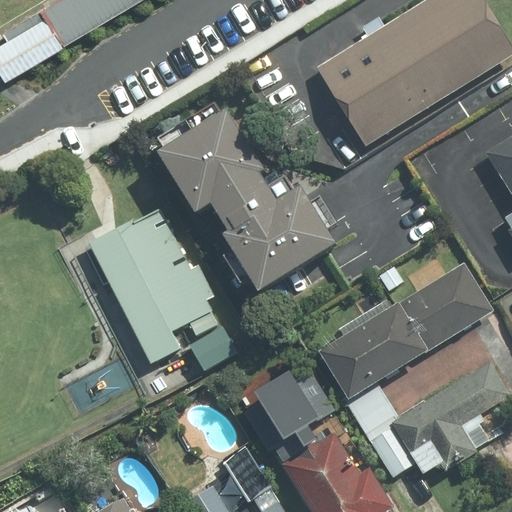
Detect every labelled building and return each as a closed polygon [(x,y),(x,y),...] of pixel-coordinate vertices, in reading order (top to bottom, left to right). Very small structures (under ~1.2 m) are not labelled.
[(44,0),(0,27),(0,79),(27,63),(131,0),(44,0)] [(511,18),(501,0),(430,0),(323,65),(372,146),(511,61),(511,18)] [(190,208),(204,199),(257,284),(332,238),(296,179),(274,193),(221,106),(152,147),(190,208)] [(511,140),(493,152),(511,182),(511,216),(510,217),(511,220),(511,140)] [(219,348),(158,224),(98,253),(160,377),(219,348)] [(470,263),(329,350),(359,397),(499,310),(470,263)] [(485,450),(469,424),(511,398),(511,387),(496,361),(399,421),(420,454),(435,445),(451,470),(485,450)] [(269,391),(273,398),(252,411),(275,449),(307,430),(316,445),(332,436),(324,422),(341,411),(318,373),(309,379),(303,370),(269,391)] [(342,434),(292,465),(320,511),(393,511),(403,506),(378,467),(367,474),(342,434)] [(292,511),(253,447),(230,462),(260,511),(233,511),(217,485),(189,502),(194,511),(292,511)] [(141,511),(133,496),(105,511),(141,511)]
